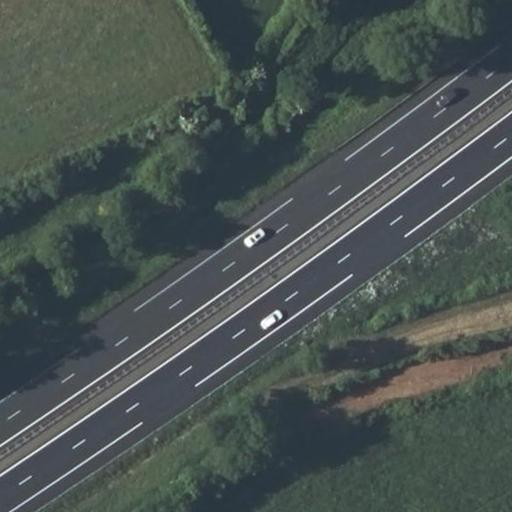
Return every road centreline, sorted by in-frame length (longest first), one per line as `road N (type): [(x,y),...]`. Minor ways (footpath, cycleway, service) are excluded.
road 1 (motorway): [(511,58),(0,424)]
road 2 (motorway): [(0,497),(511,133)]
